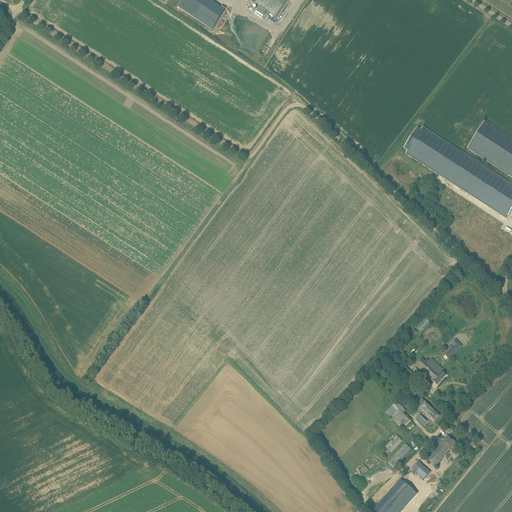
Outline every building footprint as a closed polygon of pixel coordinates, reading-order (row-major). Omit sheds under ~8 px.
[(203,0),(182,0),(178,7),(203,23),(212,29),(223,13),(213,7),(203,0)] [(289,0),(248,0),(259,7),(256,11),(255,13),(262,18),(263,16),(264,16),(266,12),(277,19),(289,0)] [(467,148),(511,177),(511,137),(485,120),(467,148)] [(408,151),(406,154),(506,218),(511,209),(511,184),(422,127),(421,130),(417,128),(404,148),(408,151)] [(421,331),(431,322),(426,317),(417,327),(421,331)] [(453,346),(447,352),(452,357),(452,356),(462,346),(456,339),(451,344),(453,346)] [(422,358),(415,365),(433,381),(437,385),(445,376),(442,372),(443,370),(441,368),(440,368),(431,359),(427,363),(422,358)] [(416,386),(420,381),(405,367),(401,371),(416,386)] [(440,416),(436,412),(422,399),(416,404),(427,414),(426,415),(430,419),(431,418),(434,421),(440,416)] [(408,418),(401,411),(393,419),(400,426),(408,418)] [(425,424),(428,421),(420,414),(418,417),(425,424)] [(392,452),(402,441),(396,435),(386,446),(391,452),(392,452)] [(444,439),(441,437),(435,443),(439,446),(427,459),(435,467),(456,443),(447,436),(444,439)] [(394,468),(411,449),(405,444),(388,463),(394,468)] [(412,469),(424,479),(430,473),(418,462),(412,469)] [(388,493),(402,505),(414,491),(403,482),(400,479),(388,493)]
